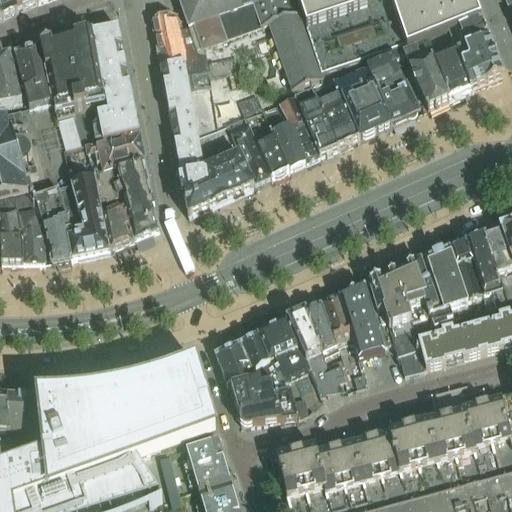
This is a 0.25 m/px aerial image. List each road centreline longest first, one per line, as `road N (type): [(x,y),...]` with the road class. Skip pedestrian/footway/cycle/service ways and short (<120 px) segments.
road 1 (residential): [(511,109),(180,257)]
road 2 (residential): [(511,154),(189,295)]
road 3 (residential): [(197,332),(511,192)]
road 4 (residential): [(242,455),(315,436),(347,414),(511,366)]
road 5 (residential): [(180,257),(130,0)]
road 6 (residential): [(0,364),(85,361),(197,332)]
road 7 (residential): [(0,340),(101,332),(166,312),(189,295)]
road 8 (residential): [(189,295),(67,321),(0,324)]
road 9 (residential): [(180,257),(94,287),(0,300)]
road 10 (residential): [(197,332),(223,421),(242,455)]
